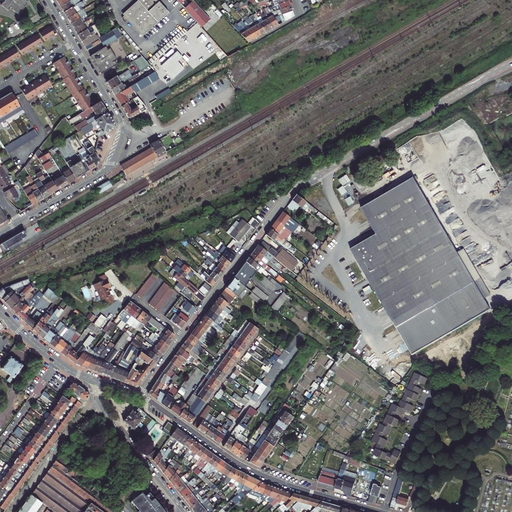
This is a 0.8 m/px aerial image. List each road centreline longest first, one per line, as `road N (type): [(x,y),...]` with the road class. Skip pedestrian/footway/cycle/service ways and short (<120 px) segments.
road 1 (residential): [(511,63),(295,188),(138,395)]
road 2 (tertiary): [(380,511),(255,472),(138,395)]
road 3 (tertiary): [(18,222),(105,171),(123,136),(73,42)]
road 4 (residential): [(99,382),(99,404),(183,511)]
